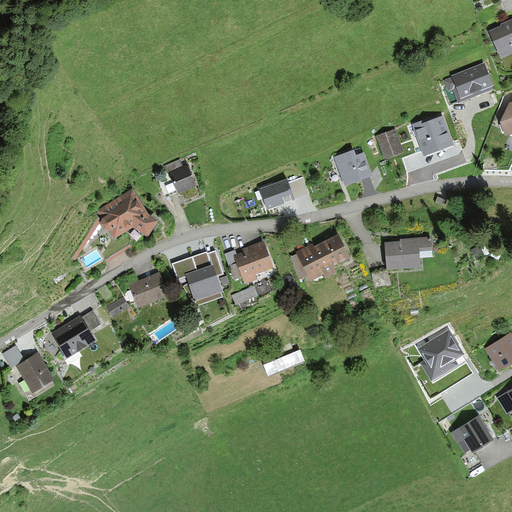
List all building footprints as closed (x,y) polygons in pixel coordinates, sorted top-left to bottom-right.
[(501,26),(489,31),(501,59),(511,54),(511,19),(501,25),(501,26)] [(448,92),(453,90),(458,103),(479,95),(493,89),(492,86),(494,85),(485,62),(452,75),(452,77),(444,81),(448,92)] [(511,134),(511,102),(508,104),(500,122),(506,137),(511,134)] [(412,124),(424,156),(454,145),(443,115),(429,121),(428,118),(412,124)] [(376,136),(384,159),(404,152),(395,129),(376,136)] [(334,157),(345,185),(372,175),(364,152),(357,154),(355,149),(334,157)] [(179,159),(164,166),(167,173),(169,173),(183,167),(179,159)] [(197,186),(188,165),(183,167),(169,173),(173,182),(178,192),(178,194),(180,193),(181,196),(182,195),(185,200),(198,194),(195,187),(197,186)] [(305,178),(292,182),(297,198),(310,194),(305,178)] [(295,199),(288,179),(260,189),(267,209),(295,199)] [(178,192),(173,182),(165,185),(170,196),(178,192)] [(104,229),(109,230),(114,239),(133,228),(148,237),(158,220),(148,214),(132,188),(98,211),(102,219),(101,224),(104,229)] [(335,266),(352,258),(339,232),(315,244),(314,241),(294,251),(295,254),(289,257),(300,279),(309,274),(312,280),(324,274),(327,278),(338,273),(335,266)] [(400,242),(385,243),(387,271),(421,268),(420,252),(432,251),(430,236),(400,239),(400,242)] [(256,274),(274,268),(264,240),(242,249),(243,252),(237,254),(233,255),(236,263),(229,265),(235,281),(242,278),(244,283),(257,278),(256,274)] [(233,255),(237,254),(235,250),(225,254),(229,265),(236,263),(233,255)] [(178,280),(187,277),(186,274),(213,264),(217,275),(223,273),(215,251),(207,253),(207,251),(172,263),(178,280)] [(217,275),(213,264),(186,274),(187,277),(189,283),(184,287),(196,306),(223,296),(221,292),(222,292),(217,275)] [(387,270),(372,274),(377,292),(392,288),(387,270)] [(137,307),(168,294),(158,272),(128,285),(137,307)] [(227,276),(220,278),(223,285),(229,282),(227,276)] [(273,290),(268,279),(254,285),(259,296),(273,290)] [(258,295),(254,286),(232,295),(236,304),(258,295)] [(112,318),(128,307),(123,298),(106,308),(112,318)] [(82,317),(90,331),(101,324),(93,310),(82,317)] [(66,359),(96,341),(90,331),(82,317),(81,315),(51,334),(66,359)] [(463,358),(449,334),(420,351),(427,364),(423,366),(432,381),(456,368),(453,363),(463,358)] [(501,371),(511,364),(511,339),(510,337),(488,351),(501,371)] [(2,354),(12,368),(15,366),(24,360),(15,346),(2,354)] [(31,393),(53,380),(37,353),(24,360),(15,366),(31,393)] [(511,387),(497,397),(505,411),(511,407),(511,387)] [(472,451),(492,439),(479,417),(452,433),(457,442),(464,438),(472,451)]
